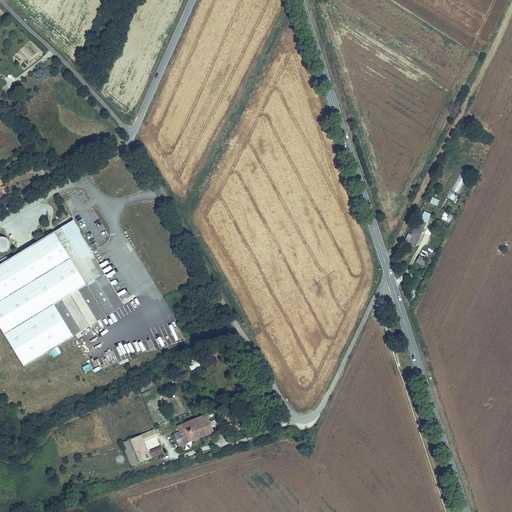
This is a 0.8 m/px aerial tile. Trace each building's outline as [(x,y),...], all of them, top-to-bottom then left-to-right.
[(454,201),(468,171),(461,167),(447,198),(454,201)] [(437,206),(439,200),(432,197),(430,203),(437,206)] [(409,242),(416,246),(431,217),(424,214),(409,242)] [(124,304),(79,232),(81,231),(75,220),(0,265),(0,325),(25,366),(124,304)] [(10,245),(10,244),(10,242),(10,241),(9,240),(9,239),(8,238),(6,237),(5,237),(4,236),(2,236),(1,237),(0,237),(0,250),(1,251),(2,251),(4,251),(5,251),(6,250),(7,249),(8,249),(9,248),(10,246),(10,245)] [(418,255),(415,264),(423,266),(426,258),(418,255)] [(82,367),(86,375),(93,372),(89,364),(82,367)] [(190,372),(186,364),(182,366),(185,374),(190,372)] [(180,429),(172,432),(178,446),(212,431),(204,413),(177,424),(180,429)] [(154,431),(152,426),(127,438),(139,463),(164,452),(162,449),(149,454),(148,452),(142,439),(141,436),(154,431)] [(142,439),(155,433),(154,431),(141,436),(142,439)] [(122,440),(133,466),(139,463),(127,438),(122,440)] [(161,446),(148,452),(149,454),(162,449),(161,446)]
